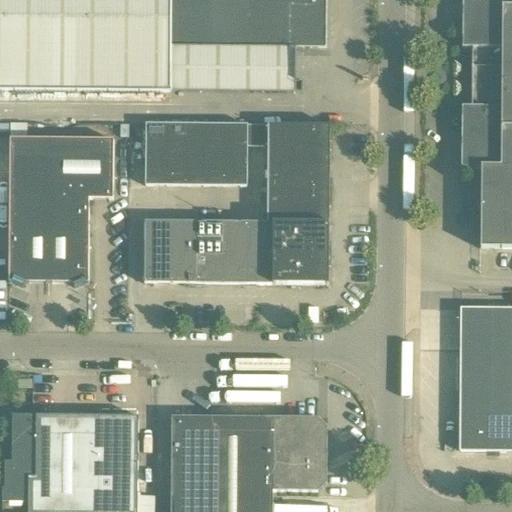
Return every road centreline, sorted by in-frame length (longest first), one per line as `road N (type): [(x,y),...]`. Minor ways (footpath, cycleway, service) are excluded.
road 1 (unclassified): [(0,347),(386,352)]
road 2 (unclassified): [(386,352),(389,0)]
road 3 (unclassified): [(388,511),(386,352)]
road 4 (unknown): [(387,272),(511,272)]
